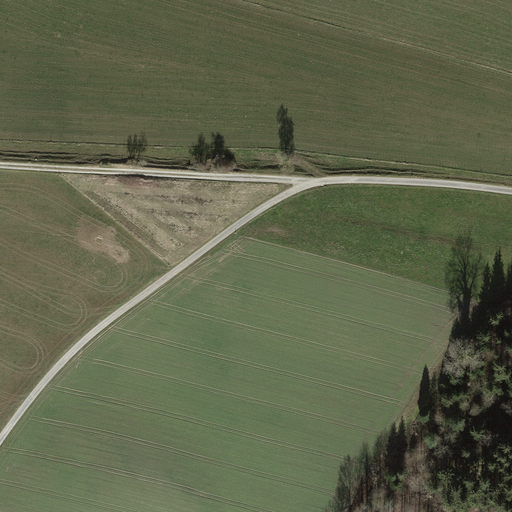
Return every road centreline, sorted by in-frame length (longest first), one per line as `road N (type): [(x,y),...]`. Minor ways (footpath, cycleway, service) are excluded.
road 1 (track): [(0,445),(96,330),(251,216),(311,184),(511,193)]
road 2 (track): [(311,184),(0,166)]
